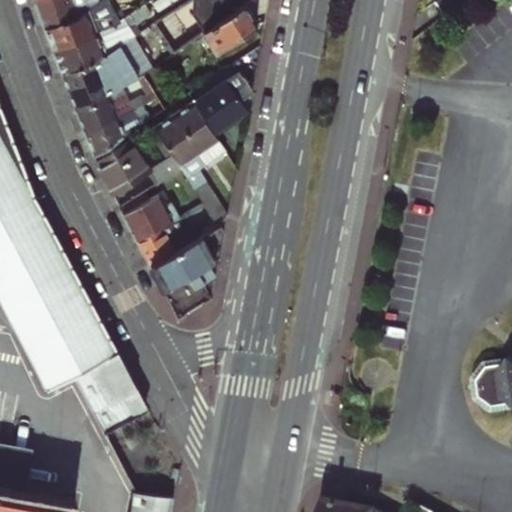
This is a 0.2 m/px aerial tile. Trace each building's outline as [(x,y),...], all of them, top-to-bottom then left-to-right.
[(47,0),(35,5),(40,23),(43,31),(93,0),(47,0)] [(93,0),(43,31),(52,53),(107,19),(100,0),(93,0)] [(151,15),(142,0),(137,0),(107,19),(118,47),(133,37),(130,28),(151,15)] [(190,0),(188,15),(201,34),(227,15),(224,10),(237,0),(241,0),(244,4),(248,0),(190,0)] [(443,15),(462,0),(438,0),(435,3),(443,15)] [(227,15),(201,34),(213,52),(245,31),(254,25),(242,5),(227,15)] [(107,19),(52,53),(60,75),(96,61),(116,48),(118,47),(107,19)] [(129,83),(135,80),(116,48),(96,61),(60,75),(74,111),(123,94),(120,88),(129,83)] [(236,74),(193,103),(211,132),(242,112),(235,99),(246,91),(236,74)] [(123,94),(130,113),(140,109),(132,90),(129,83),(120,88),(123,94)] [(123,94),(74,111),(83,133),(130,113),(123,94)] [(140,109),(130,113),(83,133),(92,157),(163,109),(158,101),(140,109)] [(172,117),(196,155),(216,141),(211,132),(193,103),(172,117)] [(124,418),(144,408),(99,323),(30,193),(0,113),(0,306),(43,391),(71,375),(100,430),(124,418)] [(197,174),(205,169),(196,155),(172,117),(153,130),(170,159),(178,172),(216,233),(219,231),(216,226),(222,222),(211,199),(197,174)] [(110,153),(95,164),(110,193),(146,173),(130,140),(110,153)] [(196,155),(205,169),(225,155),(216,141),(196,155)] [(170,159),(146,173),(152,186),(178,172),(170,159)] [(122,216),(149,202),(144,191),(117,206),(122,216)] [(174,222),(178,220),(172,206),(165,209),(159,197),(149,202),(122,216),(136,242),(174,222)] [(136,242),(149,268),(186,248),(196,243),(183,217),(178,220),(174,222),(136,242)] [(186,248),(149,268),(162,293),(215,264),(222,230),(219,231),(216,233),(196,243),(186,248)] [(215,264),(162,293),(176,319),(198,306),(209,298),(215,264)] [(511,361),(505,357),(501,363),(484,366),(475,379),(477,395),(490,405),(506,402),(511,406),(511,361)] [(0,511),(70,511),(73,500),(22,490),(27,463),(0,457),(0,511)] [(128,511),(168,511),(171,498),(157,495),(133,490),(128,511)] [(324,497),(321,511),(371,511),(373,506),(346,501),(324,497)] [(436,511),(420,503),(415,511),(436,511)]
